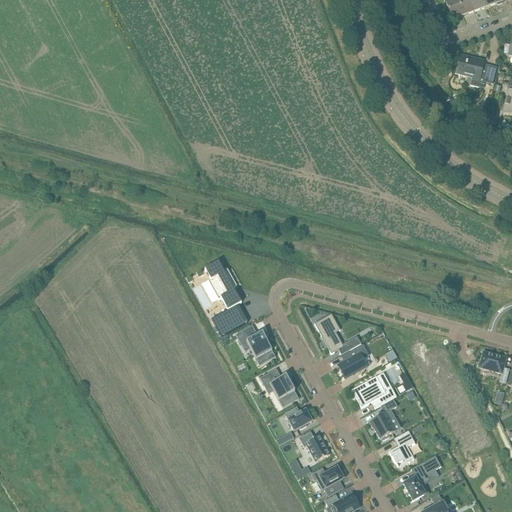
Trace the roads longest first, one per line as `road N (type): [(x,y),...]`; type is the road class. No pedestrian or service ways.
road 1 (residential): [(511,342),(298,284),(274,294),(388,511)]
road 2 (tertiary): [(511,201),(465,175),(405,120),(349,0)]
